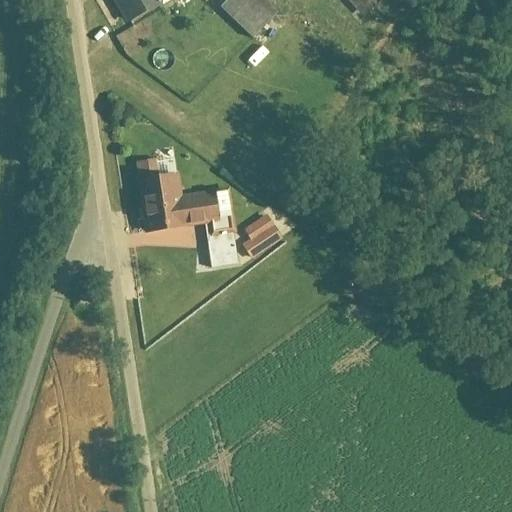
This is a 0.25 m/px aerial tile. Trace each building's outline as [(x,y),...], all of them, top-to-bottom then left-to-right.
[(110,0),(124,23),(153,6),(149,0),(110,0)] [(257,0),(225,0),(219,7),(251,36),(272,14),(257,0)] [(352,0),(371,18),(382,7),(375,0),(352,0)] [(154,175),(151,158),(132,161),(134,178),(154,175)] [(154,175),(134,178),(142,231),(183,225),(178,194),(175,172),(154,175)] [(212,268),(237,264),(226,187),(200,191),(205,222),(212,268)] [(200,191),(178,194),(183,225),(205,222),(200,191)] [(264,215),(243,229),(250,239),(270,225),(264,215)] [(240,245),(250,259),(280,238),(270,225),(250,239),(240,245)]
